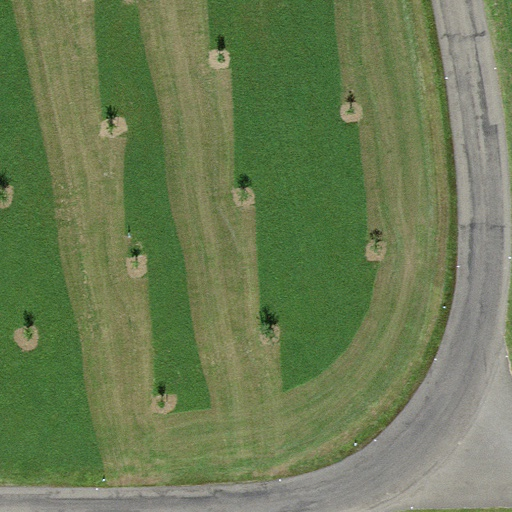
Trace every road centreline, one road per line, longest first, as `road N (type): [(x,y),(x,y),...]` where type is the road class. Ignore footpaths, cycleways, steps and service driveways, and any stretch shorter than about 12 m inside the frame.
road 1 (tertiary): [(423,447),(473,335),(487,245),(487,199),(454,0)]
road 2 (tertiary): [(0,511),(293,502),(356,488),(423,447)]
